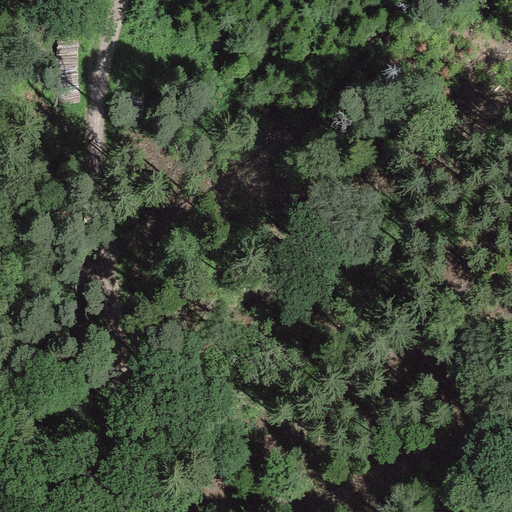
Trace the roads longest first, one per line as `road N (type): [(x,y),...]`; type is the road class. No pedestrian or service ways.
road 1 (track): [(124,0),(105,57),(93,169),(148,473),(168,511)]
road 2 (track): [(0,321),(107,265)]
